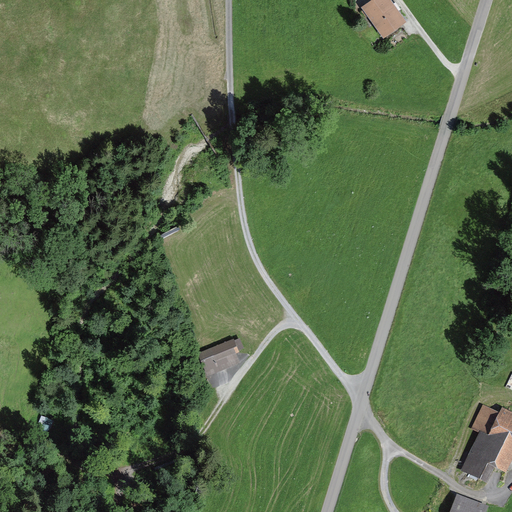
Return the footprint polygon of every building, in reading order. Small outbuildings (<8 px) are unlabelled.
[(370,13),(384,32),(401,20),(386,0),(377,0),(362,11),(366,16),(370,13)] [(176,226),(161,234),(164,239),(179,231),(176,226)] [(205,374),(207,373),(208,374),(237,363),(233,353),(238,351),(233,339),(200,354),(206,370),(203,371),(205,374)] [(473,430),(481,434),(488,437),(499,415),(485,407),(473,430)] [(511,420),(499,415),(488,437),(481,434),(464,470),(485,480),(493,464),(504,470),(511,453),(511,420)]
